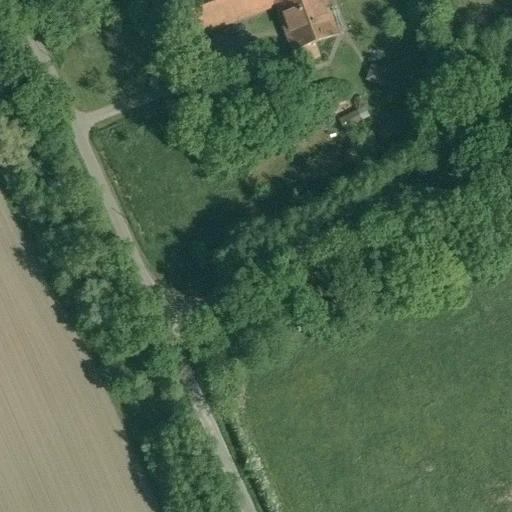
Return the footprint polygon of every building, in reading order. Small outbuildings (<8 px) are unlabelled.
[(274,0),(181,0),(195,36),(276,5),(274,0)] [(274,0),(276,5),(294,52),(337,36),(323,0),(274,0)] [(299,64),(322,57),(318,44),(295,51),(299,64)] [(371,65),(366,81),(382,86),(387,70),(371,65)] [(346,133),(371,120),(364,106),(339,119),(346,133)]
